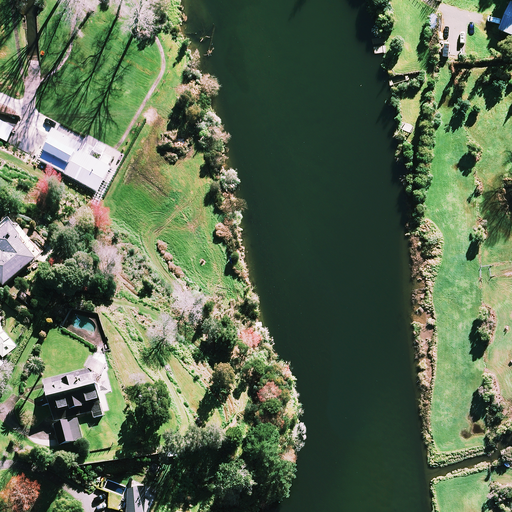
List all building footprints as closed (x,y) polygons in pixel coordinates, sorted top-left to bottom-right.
[(511,3),(501,29),(511,34),(511,3)] [(14,134),(1,127),(0,129),(0,134),(11,140),(14,134)] [(82,145),(53,129),(47,140),(50,142),(39,160),(97,192),(111,168),(79,151),(82,145)] [(21,235),(8,219),(0,225),(0,280),(4,285),(36,259),(18,237),(21,235)] [(0,353),(3,358),(17,346),(0,326),(0,353)] [(49,405),(50,405),(60,445),(83,440),(77,416),(92,412),(94,418),(104,416),(99,394),(100,394),(100,393),(101,393),(101,392),(102,391),(102,390),(102,389),(102,388),(102,387),(101,387),(101,386),(100,385),(99,385),(98,384),(97,384),(96,384),(93,370),(45,382),(48,395),(48,396),(47,396),(46,397),(45,398),(45,399),(45,400),(45,401),(45,402),(46,403),(47,404),(48,404),(49,405)] [(112,447),(109,432),(93,435),(97,450),(112,447)] [(127,511),(148,511),(156,498),(156,488),(130,486),(127,511)]
